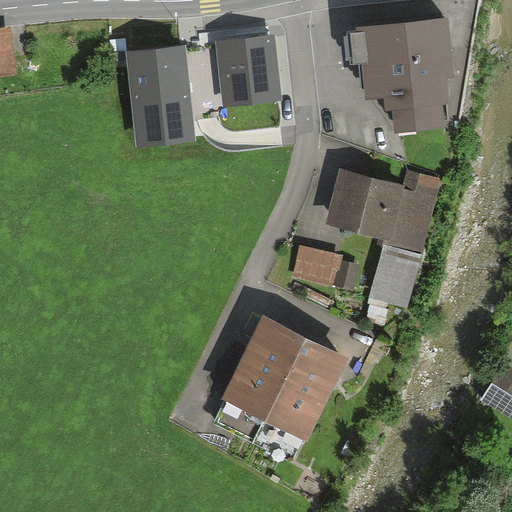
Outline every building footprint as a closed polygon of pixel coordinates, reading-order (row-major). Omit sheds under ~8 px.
[(3,31),(0,31),(0,76),(8,75),(3,31)] [(281,103),(278,35),(218,38),(222,106),(281,103)] [(139,146),(198,139),(185,44),(126,52),(139,146)] [(436,45),(359,54),(366,118),(427,112),(425,94),(433,93),(431,72),(439,71),(436,45)] [(405,190),(343,174),(330,222),(422,246),(439,182),(410,174),(405,190)] [(301,246),(294,278),(335,287),(342,255),(301,246)] [(341,360),(266,324),(229,399),(304,436),(341,360)] [(511,377),(507,375),(487,407),(511,421),(511,377)]
